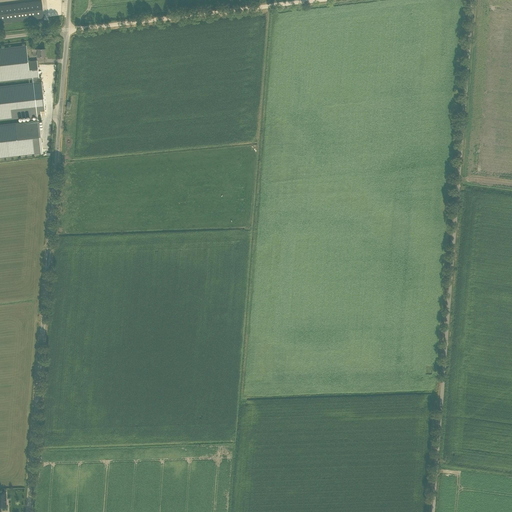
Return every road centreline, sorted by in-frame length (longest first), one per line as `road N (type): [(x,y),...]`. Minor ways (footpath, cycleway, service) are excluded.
road 1 (unclassified): [(432,511),(472,0)]
road 2 (unclassified): [(31,511),(67,29)]
road 3 (track): [(67,29),(327,0)]
